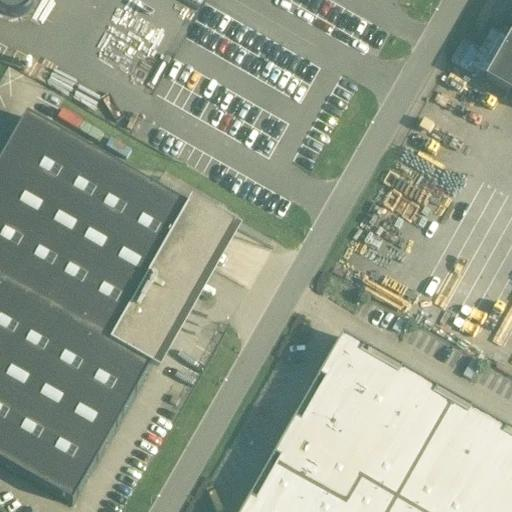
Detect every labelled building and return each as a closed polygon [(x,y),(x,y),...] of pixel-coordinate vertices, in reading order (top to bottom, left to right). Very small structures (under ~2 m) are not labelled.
[(0,0),(0,14),(3,16),(11,19),(18,19),(26,15),(31,9),(36,0),(0,0)] [(511,33),(484,83),(511,99),(511,33)] [(450,60),(481,79),(493,59),(462,40),(450,60)] [(25,119),(0,163),(0,467),(71,508),(194,293),(155,271),(187,214),(206,225),(207,223),(25,119)] [(511,309),(511,284),(503,305),(511,309)] [(511,511),(511,445),(502,440),(506,433),(469,412),(465,419),(433,400),(436,393),(400,372),(396,379),(359,358),(362,353),(366,355),(367,353),(341,339),(315,384),(317,385),(319,382),(324,385),(299,428),(294,425),(296,421),(295,420),(270,463),(272,464),(274,461),(279,463),(254,506),(249,503),(251,500),(250,499),(242,511),(511,511)] [(175,408),(179,402),(172,398),(169,404),(175,408)]
